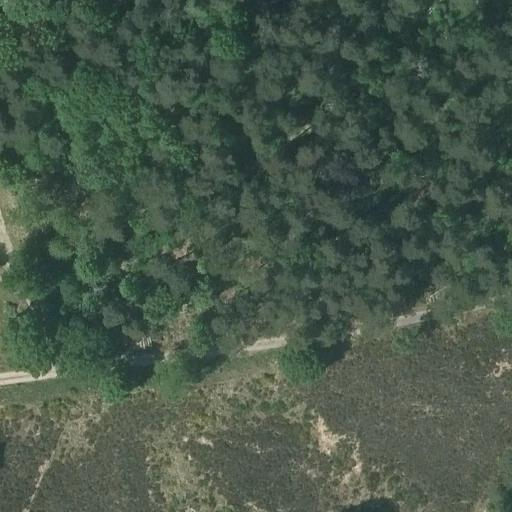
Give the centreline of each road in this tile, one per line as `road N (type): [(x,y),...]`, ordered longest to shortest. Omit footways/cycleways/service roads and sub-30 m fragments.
road 1 (track): [(158,0),(113,121),(101,364)]
road 2 (unclassified): [(150,358),(407,322),(511,298)]
road 3 (track): [(0,375),(150,358)]
